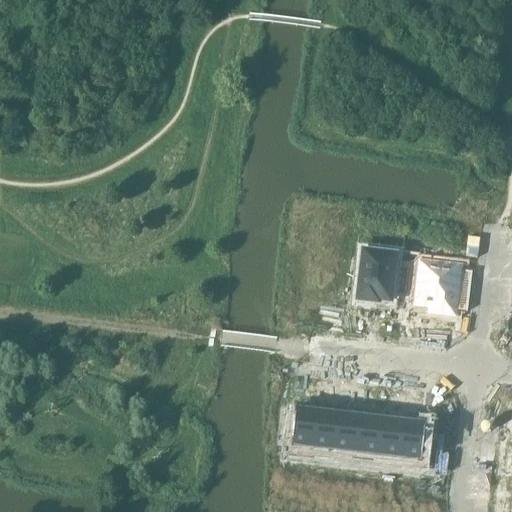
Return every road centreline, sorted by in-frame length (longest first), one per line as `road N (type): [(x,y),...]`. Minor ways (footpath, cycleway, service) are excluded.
road 1 (residential): [(477,369),(0,312)]
road 2 (unknown): [(228,21),(204,166),(183,226),(146,250),(91,265),(0,207)]
road 3 (residential): [(477,369),(498,226)]
road 4 (residential): [(458,511),(477,369)]
